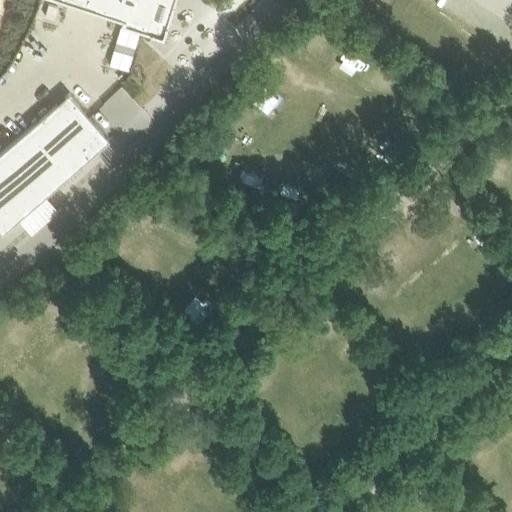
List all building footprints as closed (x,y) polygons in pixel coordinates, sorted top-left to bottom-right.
[(61,0),(123,19),(121,24),(164,37),(176,0),(61,0)] [(121,25),(108,64),(128,70),(140,31),(121,25)] [(438,34),(431,45),(452,60),(460,49),(438,34)] [(359,72),(365,53),(346,47),(340,66),(359,72)] [(372,79),(389,90),(400,72),(382,61),(372,79)] [(69,93),(0,152),(0,227),(2,230),(18,216),(109,138),(69,93)] [(511,148),(511,124),(501,141),(511,148)] [(173,238),(197,247),(207,223),(183,213),(173,238)] [(213,255),(239,264),(249,237),(222,228),(213,255)] [(129,263),(146,282),(165,265),(148,246),(129,263)] [(466,466),(486,469),(488,450),(468,448),(466,466)] [(511,511),(511,498),(503,505),(508,511),(511,511)]
